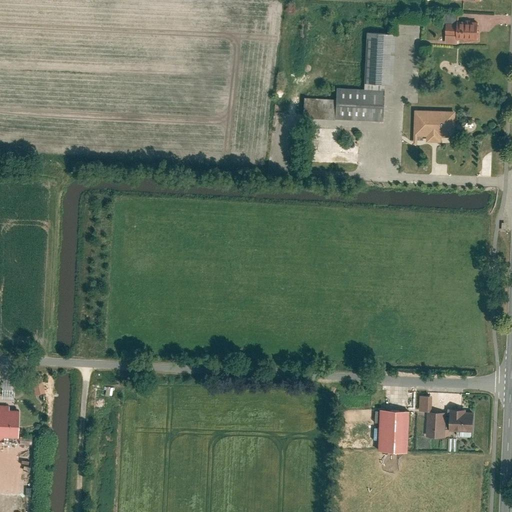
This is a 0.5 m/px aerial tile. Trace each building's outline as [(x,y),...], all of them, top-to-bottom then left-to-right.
[(455,42),(455,39),(455,20),(455,13),(444,13),(443,42),(455,42)] [(476,21),(455,20),(455,39),(476,39),(476,21)] [(390,33),(364,31),(361,80),(380,81),(387,82),(390,33)] [(380,90),(380,81),(361,80),(361,89),(380,90)] [(330,99),(329,117),(382,120),(383,90),(380,90),(361,89),(331,87),(330,99)] [(330,99),(302,98),(301,116),(329,117),(330,99)] [(453,110),(414,109),(413,142),(416,142),(417,135),(426,136),(426,141),(440,141),(440,137),(452,137),(453,110)] [(36,395),(46,393),(42,375),(32,378),(36,395)] [(10,407),(0,406),(0,439),(3,439),(3,434),(24,435),(25,410),(10,410),(10,407)] [(406,409),(374,408),(372,450),(404,451),(406,409)] [(444,411),(443,430),(471,431),(472,413),(462,412),(463,409),(444,408),(444,411)] [(444,411),(426,410),(425,436),(442,437),(443,430),(444,411)]
